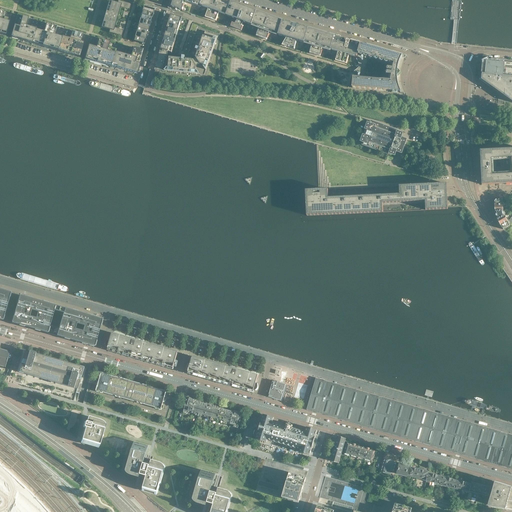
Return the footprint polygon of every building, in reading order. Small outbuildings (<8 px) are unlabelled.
[(121,36),(131,4),(118,0),(117,3),(109,1),(106,11),(104,17),(101,27),(109,30),(108,33),(121,36)] [(201,6),(203,0),(174,0),(172,7),(182,11),(184,6),(183,5),(184,1),(185,1),(185,2),(201,7),(201,6)] [(252,26),(257,12),(251,10),(247,8),(241,6),(237,5),(233,3),(232,3),(231,2),(231,3),(224,0),(203,0),(201,6),(209,9),(207,12),(205,17),(216,21),(218,16),(219,13),(226,15),(226,16),(229,17),(232,18),(235,19),(235,20),(234,23),(232,23),(231,27),(241,31),(243,27),(241,26),(243,22),(252,26)] [(9,22),(1,20),(4,11),(0,9),(0,34),(5,35),(9,22)] [(279,34),(283,22),(282,21),(282,22),(277,20),(277,19),(271,17),(268,16),(267,16),(257,12),(252,26),(253,24),(257,26),(256,27),(260,29),(259,30),(258,30),(257,35),(267,39),(269,34),(268,34),(269,32),(272,33),(273,32),(279,34)] [(36,30),(36,29),(26,26),(28,18),(22,16),(19,27),(14,25),(11,37),(32,43),(36,30)] [(304,43),(308,29),(283,22),(279,34),(283,36),(283,37),(286,38),(282,46),(294,49),(296,41),(304,43)] [(61,38),(54,36),(57,26),(46,23),(43,32),(36,30),(32,43),(58,51),(61,38)] [(187,56),(197,29),(198,26),(192,24),(183,51),(182,51),(179,50),(177,55),(178,55),(182,55),(187,56)] [(331,50),(334,37),(329,35),(322,33),(320,33),(319,32),(308,29),(304,43),(312,46),(312,47),(311,47),(310,52),(321,55),(322,50),(321,50),(322,48),(330,51),(331,50)] [(79,57),(83,43),(82,43),(82,44),(78,43),(78,42),(80,43),(83,34),(72,31),(69,39),(62,37),(61,38),(58,51),(79,57)] [(206,70),(211,56),(210,55),(211,52),(212,53),(216,41),(213,40),(214,39),(217,38),(218,36),(205,31),(200,47),(201,48),(199,52),(198,52),(195,61),(186,60),(186,61),(181,61),(181,59),(170,58),(172,53),(161,50),(155,70),(181,73),(181,71),(184,72),(184,73),(196,74),(196,71),(197,71),(197,72),(199,74),(199,75),(204,75),(205,73),(203,70),(203,69),(206,70)] [(357,57),(360,44),(347,41),(347,42),(344,41),(345,40),(344,40),(340,38),(334,37),(331,50),(338,52),(335,61),(346,64),(349,55),(356,57),(357,57)] [(114,53),(107,51),(110,42),(99,38),(96,48),(88,46),(84,58),(85,58),(85,59),(110,66),(114,53)] [(398,70),(398,68),(398,67),(399,65),(399,64),(399,62),(400,61),(401,60),(401,58),(402,57),(402,56),(397,55),(360,44),(357,57),(356,57),(356,59),(359,65),(359,67),(354,71),(352,88),(390,92),(390,91),(400,92),(400,93),(401,93),(400,91),(400,90),(399,89),(399,88),(398,86),(398,85),(398,83),(398,82),(397,80),(397,79),(397,77),(397,75),(397,74),(397,72),(397,71),(398,70)] [(138,64),(142,50),(133,48),(130,57),(114,52),(114,53),(110,66),(137,74),(139,64),(138,64)] [(511,63),(491,61),(483,65),(482,80),(504,95),(504,96),(510,99),(509,99),(510,100),(511,101),(511,63)] [(13,67),(39,76),(40,76),(40,75),(41,75),(42,74),(42,73),(42,72),(41,71),(40,70),(15,62),(14,62),(13,63),(12,63),(12,64),(11,64),(11,65),(12,65),(12,66),(13,67)] [(54,73),(52,78),(76,85),(77,86),(78,85),(79,85),(80,85),(80,84),(81,84),(80,83),(80,82),(79,82),(79,81),(78,81),(78,80),(77,80),(54,73)] [(92,87),(93,88),(127,97),(128,97),(129,97),(130,97),(130,96),(131,96),(131,95),(131,94),(131,93),(130,93),(130,92),(129,92),(128,91),(94,82),(94,81),(93,81),(92,81),(91,82),(90,82),(89,82),(89,83),(89,84),(89,85),(90,85),(90,86),(91,86),(91,87),(92,87)] [(406,140),(400,138),(402,134),(398,132),(398,131),(371,121),(369,127),(366,126),(361,141),(364,142),(363,145),(390,155),(390,154),(394,155),(396,151),(401,153),(406,140)] [(511,148),(480,151),(482,185),(511,183),(511,148)] [(448,209),(446,184),(399,186),(399,195),(328,198),(328,189),(306,190),(307,216),(383,212),(382,203),(425,201),(426,210),(448,209)] [(502,211),(502,200),(496,200),(495,199),(494,201),(495,201),(495,212),(502,211)] [(507,222),(504,216),(497,219),(503,230),(509,226),(507,222)] [(469,246),(482,265),(483,265),(484,265),(485,265),(485,264),(486,264),(486,263),(486,262),(473,244),(473,243),(472,243),(471,243),(471,242),(470,242),(469,243),(469,244),(469,245),(469,246)] [(0,319),(2,320),(10,293),(0,290),(0,319)] [(19,296),(11,323),(93,347),(101,320),(19,296)] [(178,352),(144,342),(113,333),(110,341),(109,341),(109,340),(107,343),(106,344),(106,345),(106,346),(106,347),(107,348),(107,347),(108,348),(108,351),(129,357),(132,358),(132,356),(137,357),(137,359),(173,370),(174,367),(175,367),(178,359),(176,359),(178,352)] [(0,365),(5,367),(9,352),(0,348),(0,365)] [(50,381),(57,360),(24,351),(22,360),(20,367),(18,372),(23,373),(23,374),(50,381)] [(258,375),(230,367),(193,356),(191,363),(190,363),(187,371),(188,371),(188,374),(224,384),(225,382),(230,384),(229,386),(232,387),(253,393),(254,390),(256,391),(256,390),(257,390),(258,389),(258,388),(258,387),(258,386),(258,384),(256,383),(258,375)] [(79,380),(81,373),(83,368),(78,366),(57,360),(50,381),(77,389),(79,380)] [(402,380),(374,372),(372,372),(371,372),(370,372),(369,373),(368,373),(366,373),(367,374),(368,375),(369,376),(370,376),(371,377),(372,378),(400,386),(401,386),(402,386),(402,385),(403,385),(403,384),(404,384),(404,383),(404,382),(404,381),(403,380),(402,380)] [(166,393),(166,391),(165,391),(161,390),(160,389),(160,390),(147,386),(147,385),(121,378),(108,375),(107,374),(102,373),(101,373),(101,374),(100,374),(99,375),(99,377),(99,378),(100,378),(97,386),(96,386),(95,389),(96,390),(96,391),(97,392),(101,393),(102,393),(103,392),(116,396),(115,397),(120,398),(120,397),(137,402),(137,403),(142,404),(155,407),(154,408),(155,409),(160,410),(161,410),(161,409),(162,409),(163,408),(164,406),(163,405),(162,405),(163,404),(165,397),(166,396),(167,394),(166,393)] [(368,414),(372,398),(373,396),(319,380),(310,410),(364,426),(365,423),(368,414)] [(268,397),(281,401),(286,384),(277,382),(273,381),(268,397)] [(67,433),(76,440),(77,438),(55,422),(42,413),(25,401),(18,396),(19,390),(41,396),(42,395),(19,389),(16,396),(42,415),(67,433)] [(193,412),(196,402),(196,400),(192,399),(192,398),(188,397),(188,398),(186,403),(184,408),(185,408),(184,412),(184,413),(189,414),(190,411),(193,412)] [(378,424),(381,414),(384,402),(378,400),(372,398),(368,414),(365,423),(371,425),(377,427),(378,424)] [(461,399),(470,405),(493,412),(500,412),(501,409),(493,405),(472,399),(461,399)] [(392,417),(396,405),(384,401),(384,402),(381,414),(388,416),(392,417)] [(46,413),(48,414),(50,414),(54,415),(57,416),(60,416),(63,416),(65,416),(66,416),(67,415),(67,414),(67,413),(67,412),(67,411),(66,411),(65,410),(61,407),(58,406),(55,405),(52,404),(50,403),(47,403),(45,402),(42,402),(40,402),(39,403),(38,403),(38,404),(38,405),(38,406),(38,407),(40,408),(41,410),(44,411),(46,413)] [(198,416),(202,403),(199,403),(198,402),(197,402),(196,402),(193,412),(196,413),(195,415),(198,416)] [(205,416),(208,405),(208,406),(207,405),(207,404),(205,404),(204,405),(204,404),(202,403),(198,416),(202,417),(202,415),(205,416)] [(211,420),(215,406),(209,405),(208,405),(205,416),(209,417),(208,419),(211,420)] [(398,426),(404,407),(396,405),(392,417),(389,430),(396,432),(400,434),(402,427),(398,426)] [(218,419),(221,409),(220,408),(215,406),(211,420),(214,421),(215,418),(218,419)] [(412,437),(417,418),(413,417),(415,410),(404,407),(398,426),(402,427),(400,434),(406,435),(412,437)] [(224,423),(227,411),(225,410),(224,410),(224,409),(222,409),(221,409),(218,419),(221,420),(220,422),(224,423)] [(425,434),(427,427),(431,415),(415,410),(413,417),(417,418),(412,437),(416,438),(419,439),(421,433),(425,434)] [(231,423),(233,413),(232,412),(231,411),(230,412),(230,411),(227,411),(224,423),(226,424),(227,422),(231,423)] [(240,424),(241,419),(242,414),(242,413),(238,412),(234,411),(233,413),(231,423),(233,424),(232,427),(237,428),(238,428),(239,424),(240,424)] [(385,429),(388,416),(381,414),(378,424),(377,427),(385,429)] [(313,451),(319,431),(317,430),(307,427),(305,432),(293,428),(293,427),(292,427),(293,425),(286,424),(285,426),(272,422),(274,418),(263,415),(262,419),(260,419),(259,421),(256,432),(255,434),(258,435),(256,440),(266,443),(267,442),(276,445),(277,443),(295,448),(295,450),(300,451),(299,452),(310,455),(311,450),(313,451)] [(441,424),(442,419),(443,418),(431,415),(427,427),(439,431),(441,424)] [(101,435),(104,425),(104,424),(104,423),(103,422),(102,421),(101,421),(100,420),(99,420),(98,419),(93,418),(88,416),(86,422),(84,421),(83,427),(84,427),(83,433),(81,440),(98,445),(100,438),(102,436),(101,435)] [(447,443),(448,440),(449,437),(450,434),(451,431),(452,428),(453,425),(454,422),(448,420),(442,419),(441,424),(439,431),(437,437),(437,439),(435,443),(441,445),(446,447),(447,443)] [(463,431),(465,425),(454,422),(453,425),(452,428),(463,431)] [(465,439),(469,426),(465,425),(463,431),(452,428),(451,431),(450,434),(465,439)] [(473,455),(480,429),(469,426),(465,439),(463,445),(462,451),(468,453),(473,455)] [(437,437),(439,431),(427,427),(425,434),(437,437)] [(481,457),(488,432),(480,429),(473,455),(477,456),(481,457)] [(500,449),(502,442),(504,436),(488,432),(481,457),(487,459),(492,460),(496,448),(500,449)] [(437,437),(425,434),(421,433),(419,439),(435,444),(435,443),(437,439),(437,437)] [(463,445),(465,439),(450,434),(449,437),(448,440),(463,445)] [(339,463),(344,446),(346,439),(343,438),(340,437),(337,436),(330,461),(339,463)] [(511,445),(511,438),(504,436),(502,442),(511,445)] [(135,486),(135,485),(123,475),(120,472),(108,463),(90,449),(79,440),(79,441),(88,449),(104,461),(114,469),(135,486)] [(462,451),(463,445),(448,440),(447,443),(446,447),(462,451)] [(161,482),(165,468),(165,467),(165,466),(164,465),(163,464),(162,463),(161,463),(161,462),(160,462),(152,460),(151,463),(144,461),(149,446),(134,442),(132,449),(131,451),(131,452),(126,470),(126,471),(127,471),(127,472),(128,473),(128,474),(129,474),(130,475),(131,475),(132,475),(140,478),(141,474),(147,476),(144,488),(143,491),(157,495),(160,485),(162,483),(161,482)] [(511,452),(511,445),(502,442),(500,449),(511,452)] [(351,455),(355,444),(353,444),(353,445),(347,443),(344,453),(351,455)] [(358,457),(361,447),(357,446),(356,446),(356,445),(355,444),(351,455),(358,457)] [(365,459),(368,448),(367,448),(367,449),(365,448),(361,447),(358,457),(365,459)] [(374,455),(375,451),(369,450),(370,448),(368,448),(365,459),(372,461),(373,458),(374,458),(374,455)] [(506,457),(498,455),(500,449),(496,448),(492,460),(504,464),(506,457)] [(511,452),(500,449),(498,455),(506,457),(504,464),(511,466),(511,452)] [(379,472),(394,476),(399,456),(395,454),(395,453),(391,452),(390,452),(390,453),(385,452),(379,472)] [(407,476),(407,475),(409,467),(409,466),(406,465),(406,466),(399,464),(397,474),(407,476)] [(417,477),(419,469),(409,467),(407,475),(417,477)] [(427,480),(428,473),(428,472),(428,471),(419,469),(417,477),(427,480)] [(228,511),(232,496),(232,495),(232,494),(231,493),(230,492),(229,491),(228,491),(227,490),(219,488),(218,491),(216,491),(211,490),(215,477),(216,474),(201,470),(199,477),(197,479),(198,480),(193,498),(193,499),(194,500),(194,501),(195,501),(195,502),(196,502),(197,503),(198,503),(199,504),(206,506),(207,502),(214,504),(211,511),(227,511),(229,511),(228,511)] [(302,493),(306,477),(300,475),(300,476),(298,475),(289,473),(288,478),(286,479),(286,484),(283,496),(282,498),(282,499),(291,501),(292,502),(298,503),(299,503),(300,499),(301,499),(301,497),(302,493)] [(439,484),(441,476),(440,476),(437,475),(434,475),(431,486),(434,487),(435,483),(439,484)] [(456,488),(458,481),(441,476),(439,484),(446,486),(447,486),(449,486),(456,488)] [(461,494),(464,482),(461,481),(459,480),(459,481),(458,481),(456,488),(458,489),(460,489),(459,493),(461,494)] [(469,491),(469,490),(471,484),(470,483),(468,482),(468,483),(464,482),(461,494),(464,494),(465,490),(467,491),(469,491)] [(479,492),(481,484),(472,482),(471,482),(471,484),(469,490),(479,492)] [(506,508),(511,487),(500,483),(494,482),(488,505),(493,506),(504,509),(505,509),(506,509),(507,508),(506,508)] [(489,495),(491,487),(481,484),(479,492),(489,495)] [(143,491),(137,486),(137,487),(144,493),(167,511),(168,511),(169,511),(148,495),(143,491)]
